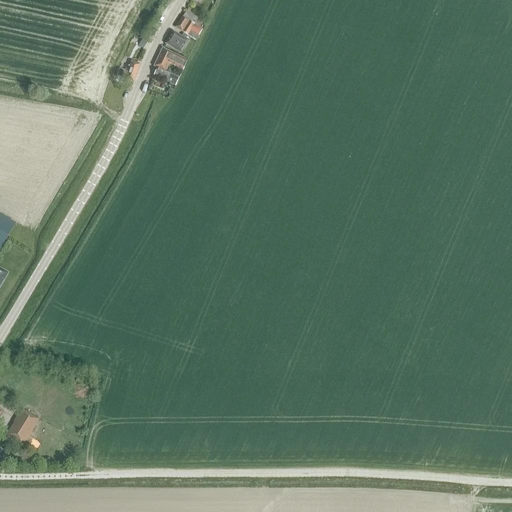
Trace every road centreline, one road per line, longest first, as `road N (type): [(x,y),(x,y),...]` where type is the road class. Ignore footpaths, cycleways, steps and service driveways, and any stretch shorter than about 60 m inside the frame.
road 1 (track): [(0,473),(511,483)]
road 2 (tertiary): [(0,337),(126,121),(147,60),(181,0)]
